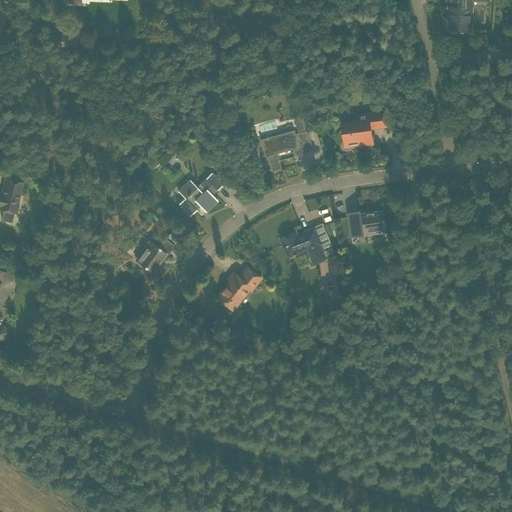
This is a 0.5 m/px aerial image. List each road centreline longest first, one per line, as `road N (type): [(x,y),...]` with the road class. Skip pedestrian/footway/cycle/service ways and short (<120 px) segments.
road 1 (unclassified): [(128,420),(159,318),(188,266),(229,226),(302,190),(454,170)]
road 2 (unclassified): [(457,511),(128,420)]
road 3 (unclassified): [(511,418),(454,170)]
road 4 (unclassified): [(454,170),(417,0)]
road 5 (unclassified): [(128,420),(0,384)]
